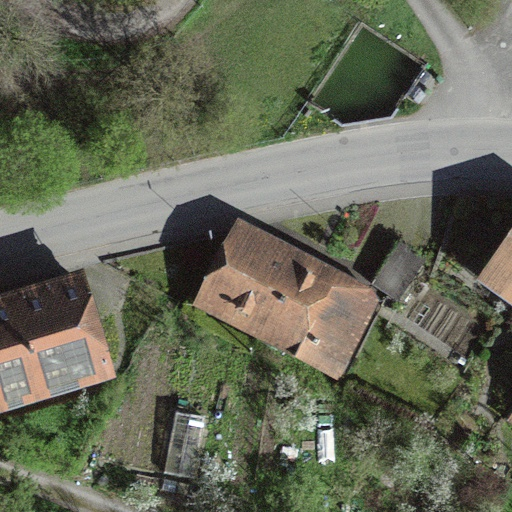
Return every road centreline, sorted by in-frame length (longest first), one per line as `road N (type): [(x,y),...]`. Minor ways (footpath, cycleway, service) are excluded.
road 1 (unclassified): [(511,152),(426,149),(0,237)]
road 2 (unknown): [(119,511),(0,468)]
